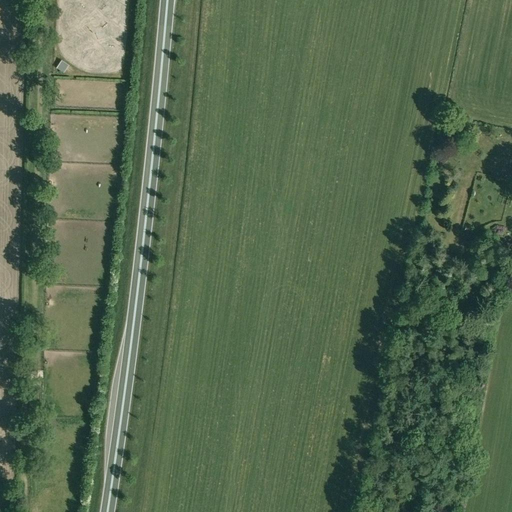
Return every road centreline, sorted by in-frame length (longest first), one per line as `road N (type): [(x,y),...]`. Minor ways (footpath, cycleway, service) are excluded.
road 1 (unclassified): [(255,511),(331,0)]
road 2 (trunk): [(106,511),(166,0)]
